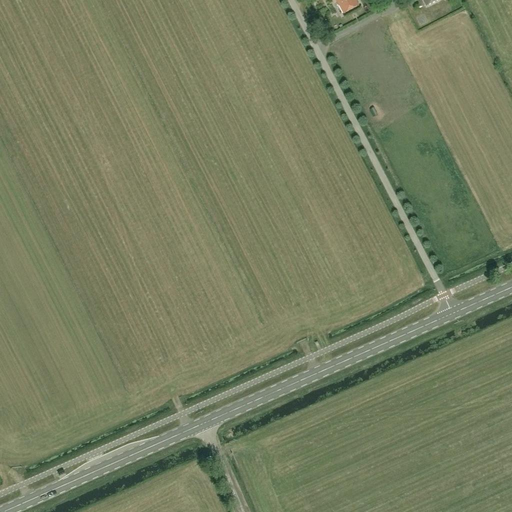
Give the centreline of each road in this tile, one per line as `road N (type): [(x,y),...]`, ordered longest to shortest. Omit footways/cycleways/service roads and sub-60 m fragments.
road 1 (unclassified): [(452,314),(290,0)]
road 2 (secondary): [(204,425),(452,314)]
road 3 (secondary): [(7,511),(204,425)]
